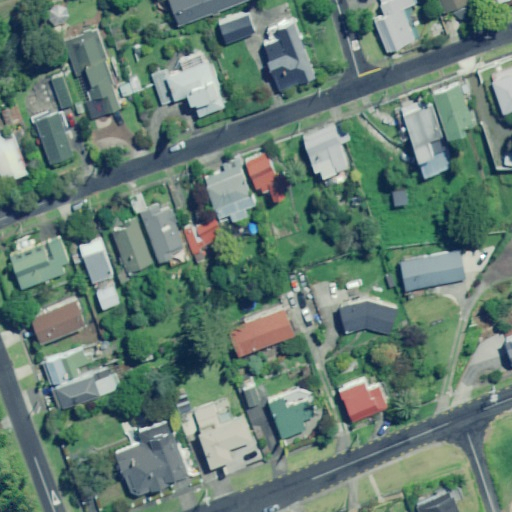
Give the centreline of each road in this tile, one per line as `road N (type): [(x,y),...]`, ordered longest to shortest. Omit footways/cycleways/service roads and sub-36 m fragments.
road 1 (residential): [(0,221),(363,86)]
road 2 (residential): [(229,511),(462,419)]
road 3 (residential): [(363,86),(511,32)]
road 4 (residential): [(0,364),(54,511)]
